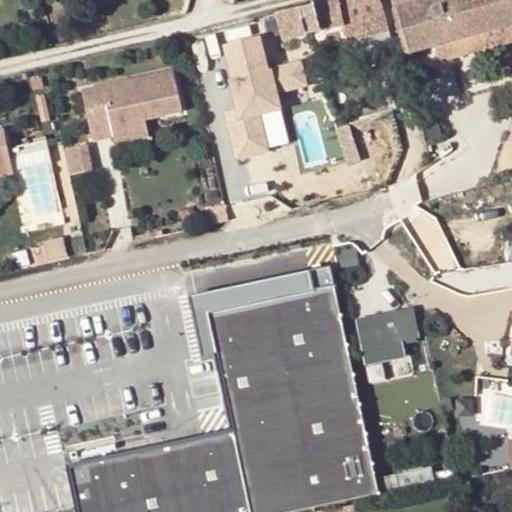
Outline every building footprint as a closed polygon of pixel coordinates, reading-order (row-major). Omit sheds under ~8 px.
[(283,39),(382,16),(378,0),(330,0),(276,13),(283,39)] [(511,0),(416,0),(417,2),(395,8),(407,53),(433,47),(436,62),(511,41),(511,40),(509,28),(511,26),(511,0)] [(257,37),(223,46),(231,78),(228,79),(236,109),(239,118),(226,121),(236,158),(267,149),(257,115),(279,109),(275,93),(305,85),(298,62),(266,71),(257,37)] [(173,69),(81,91),(93,141),(116,135),(113,126),(146,118),(183,109),(173,69)] [(224,112),(226,121),(239,118),(236,109),(224,112)] [(257,115),(267,149),(289,144),(279,109),(257,115)] [(146,118),(113,126),(116,135),(148,127),(146,118)] [(0,173),(15,170),(4,126),(0,126),(0,173)] [(86,145),(64,150),(69,175),(92,171),(86,145)] [(225,206),(206,210),(209,227),(229,223),(225,206)] [(43,244),(43,248),(48,265),(67,261),(63,239),(43,244)] [(34,251),(38,267),(48,265),(43,248),(34,251)] [(298,255),(306,292),(335,286),(326,249),(298,255)] [(203,363),(219,360),(209,313),(302,293),(299,277),(190,301),(203,363)] [(70,469),(79,511),(303,511),(376,496),(335,286),(306,292),(302,293),(209,313),(219,360),(235,433),(70,469)] [(405,313),(358,323),(366,363),(414,353),(405,313)] [(360,511),(358,501),(351,502),(352,511),(360,511)] [(352,511),(351,502),(303,511),(352,511)]
